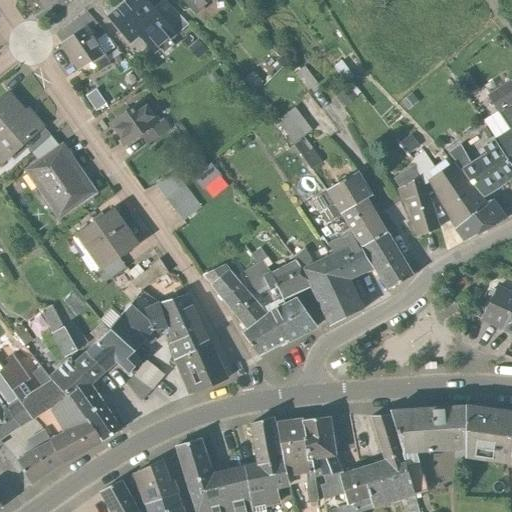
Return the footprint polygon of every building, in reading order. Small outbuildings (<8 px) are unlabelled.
[(155,7),(148,0),(126,0),(108,16),(129,40),(136,34),(150,50),(174,29),(155,7)] [(186,27),(164,0),(155,7),(174,29),(178,34),(186,27)] [(183,0),(195,13),(209,0),(183,0)] [(88,12),(57,34),(63,43),(86,27),(88,31),(96,25),(88,12)] [(63,43),(61,43),(79,70),(92,62),(98,70),(109,62),(104,54),(96,42),(88,31),(86,27),(63,43)] [(105,37),(96,42),(104,54),(112,48),(105,37)] [(341,63),(335,68),(346,82),(352,78),(341,63)] [(305,69),(295,75),(306,90),(315,84),(305,69)] [(258,81),(251,74),(244,81),(251,88),(258,81)] [(472,85),(467,76),(459,80),(464,89),(472,85)] [(511,82),(488,98),(497,112),(498,111),(505,123),(511,131),(495,142),(511,167),(511,166),(511,82)] [(356,97),(348,88),(337,99),(345,107),(356,97)] [(29,116),(10,95),(0,104),(0,159),(3,162),(24,143),(43,127),(31,114),(29,116)] [(416,103),(410,95),(401,102),(408,110),(416,103)] [(142,100),(110,123),(126,146),(141,135),(159,123),(158,122),(142,100)] [(310,133),(292,110),(275,122),(311,171),(322,163),(312,150),(310,152),(301,139),(310,133)] [(159,123),(141,135),(148,145),(170,130),(162,119),(158,122),(159,123)] [(43,127),(24,143),(32,152),(51,136),(43,127)] [(51,136),(32,152),(40,161),(61,147),(51,136)] [(418,148),(410,137),(400,144),(408,155),(418,148)] [(511,166),(511,167),(495,142),(484,149),(482,146),(466,157),(471,165),(462,170),(483,196),(495,189),(511,176),(511,166)] [(79,170),(63,146),(61,147),(40,161),(31,167),(44,186),(40,188),(59,216),(90,195),(75,173),(79,170)] [(200,156),(158,183),(158,187),(166,198),(182,186),(185,183),(193,178),(206,167),(200,156)] [(206,167),(193,178),(203,190),(220,176),(210,164),(206,167)] [(486,204),(453,165),(431,181),(457,228),(487,205),(486,204)] [(356,174),(325,192),(340,216),(342,214),(367,200),(370,198),(356,174)] [(431,205),(419,180),(404,188),(398,191),(401,202),(407,201),(416,236),(437,228),(431,205)] [(182,186),(166,198),(183,222),(202,208),(185,183),(182,186)] [(367,200),(342,214),(361,247),(386,233),(367,200)] [(491,200),(486,204),(487,205),(457,228),(464,244),(505,220),(491,200)] [(112,211),(79,234),(103,269),(118,259),(137,246),(112,211)] [(412,277),(386,233),(361,247),(387,291),(412,277)] [(351,235),(330,245),(335,255),(347,280),(372,269),(351,235)] [(249,257),(255,265),(260,261),(264,267),(270,264),(259,250),(249,257)] [(293,257),(296,261),(302,270),(312,265),(304,250),(293,257)] [(347,280),(335,255),(312,265),(302,270),(310,286),(329,327),(362,312),(347,280)] [(126,270),(118,259),(103,269),(98,273),(105,284),(126,270)] [(160,259),(133,283),(143,291),(169,274),(160,259)] [(264,267),(260,261),(255,265),(244,272),(256,297),(270,291),(264,278),(270,275),(264,267)] [(270,275),(264,278),(270,291),(278,287),(283,299),(310,286),(302,270),(296,261),(270,275)] [(224,265),(203,275),(211,285),(229,270),(224,265)] [(249,294),(229,270),(211,285),(231,309),(249,294)] [(511,293),(497,286),(493,296),(481,319),(511,333),(511,293)] [(482,291),(471,314),(481,319),(493,296),(482,291)] [(266,315),(249,294),(231,309),(248,330),(266,315)] [(160,304),(167,329),(197,319),(185,296),(160,304)] [(297,299),(268,314),(288,341),(316,326),(297,299)] [(160,304),(140,313),(149,322),(154,331),(167,329),(160,304)] [(140,313),(131,306),(122,316),(147,340),(154,331),(149,322),(140,313)] [(100,322),(102,324),(109,332),(122,316),(112,308),(100,322)] [(288,341),(268,314),(266,315),(248,330),(243,334),(258,356),(288,341)] [(147,340),(122,316),(109,332),(141,361),(142,362),(150,353),(141,349),(147,340)] [(197,319),(167,329),(172,345),(171,346),(175,363),(211,346),(197,319)] [(88,344),(72,322),(64,326),(62,323),(58,325),(60,329),(53,333),(66,357),(80,349),(88,344)] [(90,336),(98,344),(109,332),(102,324),(90,336)] [(33,341),(23,328),(16,333),(26,346),(33,341)] [(141,361),(109,332),(98,344),(117,363),(129,375),(141,361)] [(117,363),(98,344),(87,354),(107,374),(117,363)] [(211,346),(175,363),(190,395),(226,379),(211,346)] [(73,399),(92,388),(107,374),(87,354),(76,364),(71,359),(50,378),(53,382),(70,400),(73,399)] [(44,388),(32,396),(25,384),(29,381),(11,356),(0,363),(0,373),(33,422),(51,411),(70,400),(53,382),(44,388)] [(164,375),(147,361),(135,375),(152,389),(164,375)] [(50,378),(41,368),(34,375),(44,388),(53,382),(50,378)] [(33,422),(0,373),(0,399),(6,409),(21,430),(33,422)] [(152,389),(135,375),(127,383),(142,400),(152,389)] [(92,388),(73,399),(100,438),(102,442),(122,429),(92,388)] [(70,400),(51,411),(64,435),(52,442),(64,463),(101,444),(98,439),(100,438),(73,399),(70,400)] [(465,408),(392,411),(404,452),(401,452),(410,479),(422,475),(416,452),(465,449),(465,408)] [(511,414),(465,408),(465,449),(465,460),(511,466),(511,414)] [(6,409),(0,412),(0,441),(1,443),(21,430),(6,409)] [(401,452),(390,415),(369,417),(383,463),(361,470),(370,498),(372,507),(404,498),(414,495),(410,479),(401,452)] [(273,418),(249,426),(256,465),(242,469),(254,511),(269,511),(279,510),(276,494),(288,491),(286,481),(274,425),(273,418)] [(330,418),(302,422),(310,463),(313,463),(318,461),(323,476),(339,470),(341,469),(337,457),(330,418)] [(302,422),(274,425),(286,481),(305,477),(316,475),(313,463),(310,463),(302,422)] [(28,441),(34,451),(52,442),(45,431),(28,441)] [(254,511),(242,469),(211,478),(200,441),(175,449),(196,511),(254,511)] [(52,442),(34,451),(17,462),(31,485),(64,463),(52,442)] [(315,480),(323,478),(318,461),(313,463),(316,475),(305,477),(308,505),(319,503),(315,480)] [(161,462),(132,474),(144,507),(177,496),(173,484),(170,485),(161,462)] [(339,470),(323,476),(323,478),(325,485),(320,487),(324,501),(346,495),(340,476),(343,475),(341,469),(339,470)] [(343,475),(340,476),(346,495),(349,504),(370,498),(361,470),(343,475)] [(135,511),(120,483),(97,495),(106,511),(135,511)] [(419,511),(414,495),(404,498),(408,511),(419,511)] [(177,496),(144,507),(145,511),(173,511),(181,509),(177,496)] [(372,507),(370,498),(349,504),(324,511),(367,511),(373,510),(372,507)]
